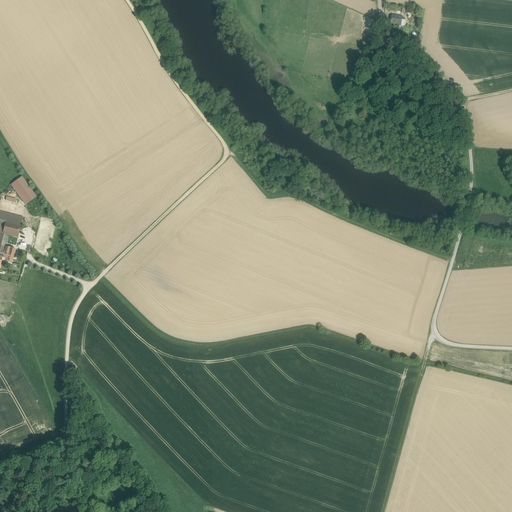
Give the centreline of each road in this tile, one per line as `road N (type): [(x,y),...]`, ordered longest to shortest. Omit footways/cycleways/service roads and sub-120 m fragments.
road 1 (track): [(126,0),(228,154),(75,307),(66,372),(67,506)]
road 2 (track): [(511,350),(452,345),(432,331),(470,196),(462,99)]
road 3 (unknown): [(228,154),(265,193),(293,192),(452,262)]
road 4 (track): [(432,331),(384,511)]
road 5 (track): [(462,99),(383,17),(380,0)]
